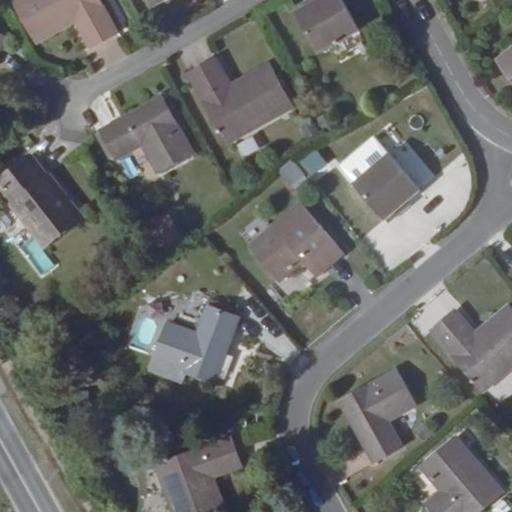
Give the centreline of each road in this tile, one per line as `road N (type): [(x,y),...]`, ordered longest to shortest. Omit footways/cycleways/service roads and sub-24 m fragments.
road 1 (residential): [(511,167),(503,203),(308,380),(296,449),(332,511)]
road 2 (residential): [(63,101),(240,0)]
road 3 (residential): [(511,147),(474,113),(412,0)]
